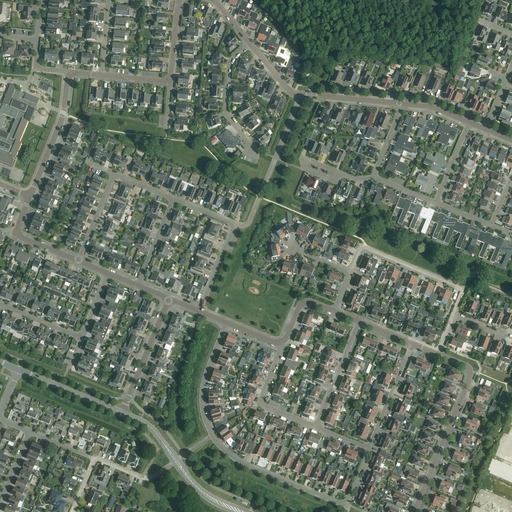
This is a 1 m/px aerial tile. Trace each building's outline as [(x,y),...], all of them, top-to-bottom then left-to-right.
[(48,8),(53,9),(54,9),(58,9),(59,4),(64,4),(64,0),(50,0),(50,2),(49,2),(48,8)] [(229,0),(228,4),(232,6),(233,6),(233,7),(234,7),(234,8),(237,9),(240,0),(229,0)] [(241,7),(237,16),(241,18),(242,17),(243,18),(244,19),(247,21),(251,10),(246,8),(248,3),(243,1),(241,7)] [(492,12),(495,13),(498,5),(493,3),(492,6),(487,3),(483,13),(490,16),(492,12)] [(0,21),(6,17),(6,16),(9,17),(10,9),(7,9),(7,5),(0,4),(0,21)] [(32,17),(32,15),(33,10),(25,9),(26,6),(19,5),(18,11),(24,12),(23,20),(25,21),(26,22),(28,22),(28,21),(29,21),(31,21),(31,17),(32,17)] [(498,5),(495,13),(497,14),(496,18),(503,21),(507,12),(504,11),(505,8),(498,5)] [(89,15),(98,16),(98,12),(99,13),(100,10),(97,10),(97,9),(96,9),(96,7),(88,6),(82,6),(81,9),(90,10),(89,15)] [(130,16),(131,7),(118,6),(118,9),(116,9),(116,15),(130,16)] [(186,6),(185,18),(189,18),(188,23),(191,23),(195,23),(196,15),(192,15),(193,7),(186,6)] [(208,28),(213,15),(210,14),(212,10),(205,7),(201,17),(205,19),(203,23),(204,25),(205,25),(205,26),(208,28)] [(54,9),(53,9),(53,11),(51,11),(51,12),(48,12),(48,18),(57,19),(58,14),(63,14),(63,9),(58,9),(54,9)] [(251,19),(248,26),(247,28),(251,30),(252,29),(252,30),(253,31),(256,33),(261,22),(256,20),(258,15),(253,13),(250,18),(251,19)] [(166,23),(167,16),(157,15),(156,22),(166,23)] [(57,19),(48,18),(47,24),(50,25),(50,26),(52,26),(52,29),(56,29),(60,30),(61,30),(62,25),(57,25),(57,19)] [(117,22),(115,21),(115,28),(125,29),(126,23),(129,23),(129,20),(117,18),(117,22)] [(216,27),(213,25),(209,35),(215,37),(216,34),(221,36),(225,26),(218,23),(216,27)] [(257,38),(257,40),(261,41),(262,41),(262,42),(263,42),(263,43),(266,44),(268,41),(270,35),(270,34),(265,32),(268,27),(262,25),(260,30),(261,30),(257,38)] [(165,39),(166,31),(160,31),(160,27),(154,27),(153,30),(156,30),(155,38),(165,39)] [(480,27),(476,36),(480,38),(479,41),(485,44),(487,38),(484,36),(487,30),(480,27)] [(52,29),(47,28),(46,34),(49,35),(49,36),(51,36),(51,39),(60,40),(61,35),(59,35),(60,30),(56,29),(52,29)] [(199,29),(189,29),(187,28),(186,35),(183,35),(182,41),(193,42),(194,37),(198,37),(199,29)] [(114,34),(113,40),(124,41),(125,35),(128,36),(128,32),(116,31),(115,34),(114,34)] [(500,37),(493,34),(489,44),(493,45),(492,49),(498,51),(500,45),(497,44),(500,37)] [(267,50),(266,51),(271,53),(272,54),(273,54),(273,55),(276,56),(280,47),(280,46),(275,44),(277,39),(272,36),(270,35),(268,41),(270,42),(268,47),(267,50)] [(230,52),(236,47),(235,45),(238,42),(233,36),(225,42),(229,46),(226,48),(230,52)] [(154,55),(154,52),(163,53),(164,46),(158,46),(158,43),(152,42),(151,48),(149,47),(148,54),(154,55)] [(509,44),(503,42),(501,48),(504,49),(501,56),(508,59),(511,49),(507,48),(509,44)] [(113,46),(112,53),(123,54),(123,48),(127,48),(127,45),(114,43),(114,47),(113,46)] [(16,58),(17,51),(14,51),(14,46),(4,45),(3,55),(11,55),(10,58),(16,59),(16,58)] [(188,45),(187,48),(183,48),(182,55),(192,56),(193,52),(194,52),(195,46),(188,45)] [(19,52),(17,51),(16,58),(19,58),(19,56),(29,57),(30,47),(20,46),(19,52)] [(50,62),(51,51),(45,51),(46,47),(43,47),(42,53),(45,54),(44,61),(47,61),(47,62),(50,62)] [(280,47),(276,56),(279,57),(278,59),(277,62),(276,63),(280,65),(281,65),(281,66),(282,66),(282,67),(285,68),(286,67),(288,61),(290,58),(289,57),(291,54),(286,52),(287,50),(282,48),(280,47)] [(60,55),(61,48),(56,48),(55,49),(54,51),(51,51),(50,62),(53,62),(54,61),(57,62),(57,55),(60,55)] [(69,64),(70,53),(67,53),(67,49),(61,48),(60,55),(63,55),(63,62),(66,63),(65,64),(69,64)] [(79,57),(79,50),(76,50),(76,54),(70,53),(69,64),(72,64),(72,63),(75,64),(75,57),(79,57)] [(79,50),(79,57),(82,57),(81,64),(84,65),(87,66),(88,55),(82,54),(82,51),(79,50)] [(88,55),(87,66),(90,66),(90,65),(93,65),(94,59),(97,59),(97,52),(94,52),(94,55),(88,55)] [(223,64),(223,58),(223,55),(213,54),(213,57),(212,57),(211,66),(219,67),(219,64),(223,64)] [(486,59),(479,56),(476,63),(486,67),(487,62),(491,64),(493,58),(487,55),(486,59)] [(111,59),(111,65),(122,66),(122,60),(125,61),(126,57),(113,56),(113,59),(111,59)] [(149,58),(148,70),(152,70),(152,68),(162,69),(162,62),(158,62),(158,58),(149,58)] [(190,62),(182,62),(181,69),(193,70),(194,63),(196,63),(196,60),(190,59),(190,62)] [(241,59),(238,68),(239,69),(238,72),(248,76),(251,69),(249,68),(250,64),(251,63),(241,59)] [(286,73),(286,75),(290,77),(291,76),(291,78),(292,78),(295,80),(299,69),(298,69),(300,65),(296,64),(297,62),(291,60),(291,62),(288,61),(286,67),(289,68),(286,73)] [(478,70),(479,67),(471,64),(470,67),(472,68),(470,73),(469,74),(470,76),(472,77),(474,76),(474,75),(478,76),(481,71),(478,70)] [(222,74),(220,74),(220,71),(208,69),(207,76),(212,76),(211,83),(217,83),(218,80),(221,80),(222,74)] [(261,78),(263,73),(254,69),(250,78),(257,81),(256,85),(261,87),(264,79),(261,78)] [(355,85),(359,76),(355,74),(356,71),(350,69),(347,78),(349,79),(348,82),(355,85)] [(344,79),(346,73),(344,72),(343,74),(335,71),(331,81),(339,84),(341,78),(344,79)] [(365,78),(362,85),(369,88),(373,79),(368,77),(370,74),(364,71),(361,77),(365,78)] [(426,74),(425,78),(418,75),(413,86),(420,89),(424,80),(427,82),(430,75),(426,74)] [(178,84),(183,85),(182,88),(188,88),(188,80),(191,81),(192,76),(184,75),(184,78),(179,77),(178,84)] [(400,81),(398,87),(405,90),(408,83),(410,84),(413,78),(408,76),(407,79),(401,76),(399,80),(400,81)] [(385,77),(380,87),(387,90),(391,80),(385,77)] [(441,77),(440,81),(433,79),(428,90),(435,93),(439,84),(442,85),(445,79),(441,77)] [(487,79),(482,80),(481,81),(487,84),(485,89),(494,92),(496,87),(493,85),(494,83),(487,80),(487,79)] [(261,89),(258,95),(269,99),(274,86),(267,83),(264,90),(261,89)] [(211,97),(219,98),(220,88),(214,87),(215,84),(211,84),(211,87),(212,87),(211,97)] [(0,113),(3,115),(15,119),(13,123),(25,128),(28,122),(30,123),(35,109),(37,105),(39,99),(26,94),(25,95),(23,95),(23,94),(17,91),(16,92),(14,91),(16,87),(10,85),(2,104),(1,104),(0,105),(0,110),(0,111),(0,113)] [(454,92),(451,91),(452,87),(446,85),(443,93),(446,95),(445,99),(450,101),(454,92)] [(234,87),(233,97),(234,97),(233,103),(239,103),(240,97),(243,98),(243,94),(246,95),(246,94),(246,89),(240,88),(234,87)] [(101,100),(102,90),(97,90),(97,88),(93,88),(92,102),(97,102),(97,99),(101,100)] [(121,89),(117,88),(116,102),(121,103),(121,100),(126,100),(127,91),(121,90),(121,89)] [(113,101),(114,91),(109,91),(109,89),(105,89),(104,103),(109,103),(109,100),(113,101)] [(129,89),(128,103),(133,104),(133,101),(138,101),(138,92),(133,91),(133,90),(129,89)] [(177,99),(187,100),(187,96),(188,94),(189,94),(190,91),(184,90),(183,93),(178,92),(177,99)] [(454,92),(450,101),(458,105),(460,101),(462,102),(463,99),(465,100),(467,93),(459,90),(458,94),(454,92)] [(141,93),(140,107),(144,107),(145,104),(149,104),(150,95),(145,94),(145,93),(141,93)] [(153,94),(152,108),(156,108),(157,105),(161,106),(162,96),(157,96),(157,94),(153,94)] [(479,103),(476,101),(477,98),(472,95),(468,104),(471,105),(469,109),(475,112),(479,103)] [(286,101),(276,97),(271,109),(281,113),(286,101)] [(479,103),(475,112),(481,114),(482,110),(485,111),(490,99),(487,98),(486,102),(485,101),(483,102),(482,104),(479,103)] [(216,104),(216,100),(205,99),(204,106),(208,106),(208,110),(218,111),(219,104),(216,104)] [(247,103),(239,108),(241,110),(237,112),(240,118),(249,113),(247,109),(250,108),(247,103)] [(189,105),(177,104),(176,114),(185,115),(186,108),(189,109),(189,105)] [(326,114),(327,111),(320,108),(316,118),(320,119),(320,120),(319,123),(325,126),(329,116),(326,114)] [(503,108),(500,114),(509,118),(511,114),(511,108),(509,108),(508,111),(503,108)] [(346,117),(343,116),(344,112),(339,110),(337,114),(334,112),(331,120),(339,123),(340,122),(343,123),(345,118),(346,117)] [(345,118),(349,120),(348,123),(356,127),(362,113),(357,111),(356,113),(352,112),(352,113),(348,111),(346,117),(345,118)] [(374,116),(367,112),(361,125),(362,126),(363,127),(363,126),(369,128),(365,137),(369,139),(370,137),(374,128),(370,127),(374,116)] [(390,117),(382,114),(377,127),(378,127),(378,128),(379,128),(385,130),(390,117)] [(509,118),(500,114),(498,120),(503,122),(502,125),(509,128),(511,123),(509,122),(511,119),(509,118)] [(216,115),(207,118),(208,124),(210,123),(212,128),(220,125),(219,121),(220,121),(219,118),(217,119),(216,115)] [(249,127),(252,130),(259,125),(256,121),(257,119),(254,115),(246,121),(248,124),(247,126),(248,128),(249,127)] [(407,115),(403,126),(403,125),(407,126),(404,134),(409,136),(416,118),(415,120),(412,119),(412,118),(407,115)] [(429,119),(427,122),(424,121),(425,120),(419,118),(415,128),(416,127),(420,129),(416,136),(421,138),(422,137),(421,137),(429,119)] [(187,130),(187,126),(188,120),(177,119),(177,124),(175,123),(174,129),(187,130)] [(421,137),(422,137),(426,139),(429,131),(433,133),(433,134),(437,124),(432,122),(431,123),(428,121),(429,119),(421,137)] [(0,161),(12,166),(14,160),(16,156),(22,142),(19,141),(25,128),(13,123),(9,134),(0,130),(0,161)] [(449,126),(448,128),(445,127),(446,126),(440,123),(436,134),(437,133),(441,134),(437,142),(442,144),(449,126)] [(73,125),(69,134),(78,138),(80,132),(83,133),(84,130),(73,125)] [(259,135),(256,137),(259,141),(258,141),(259,142),(260,142),(261,144),(270,137),(266,132),(269,130),(266,125),(256,133),(259,135)] [(449,126),(442,144),(445,145),(447,146),(450,138),(454,140),(453,141),(454,141),(458,131),(452,128),(452,130),(449,128),(450,126),(449,126)] [(225,132),(218,137),(227,148),(228,148),(232,148),(233,149),(239,143),(234,137),(233,137),(227,130),(225,132)] [(75,143),(78,138),(69,134),(65,143),(77,147),(78,144),(75,143)] [(395,142),(413,150),(415,145),(407,142),(409,138),(410,138),(400,134),(398,139),(399,140),(397,143),(395,142)] [(479,145),(480,144),(479,144),(480,140),(475,138),(473,142),(470,141),(467,148),(472,150),(471,152),(476,154),(476,152),(479,145)] [(314,154),(318,145),(314,143),(315,142),(307,139),(304,145),(308,147),(309,145),(311,146),(308,152),(314,154)] [(360,147),(361,147),(359,153),(372,158),(376,150),(367,146),(369,142),(363,140),(360,147)] [(411,154),(413,150),(395,142),(397,143),(396,146),(395,146),(393,151),(403,156),(403,155),(402,155),(404,151),(411,154)] [(476,152),(481,154),(480,156),(485,157),(485,155),(488,148),(487,147),(489,144),(484,142),(482,146),(479,145),(476,152)] [(318,145),(314,154),(320,157),(322,150),(324,151),(324,153),(327,155),(331,145),(328,143),(326,147),(322,145),(321,146),(318,145)] [(485,155),(490,157),(489,159),(493,161),(494,159),(497,152),(497,151),(496,151),(498,147),(493,145),(491,149),(488,148),(485,155)] [(99,161),(103,153),(104,149),(96,146),(93,152),(96,153),(94,159),(99,161)] [(64,147),(61,152),(61,153),(69,156),(70,156),(72,152),(75,154),(77,149),(71,147),(70,149),(64,147)] [(506,156),(506,155),(505,154),(506,151),(501,149),(500,153),(497,152),(494,159),(499,161),(498,163),(502,165),(503,163),(506,156)] [(340,160),(342,161),(342,162),(346,153),(341,151),(340,154),(334,152),(330,161),(338,164),(340,160)] [(61,153),(61,152),(58,158),(65,161),(63,163),(69,166),(71,161),(68,160),(69,156),(61,153)] [(103,153),(99,161),(105,163),(106,162),(108,163),(113,153),(110,152),(108,155),(103,153)] [(119,167),(122,159),(117,156),(118,153),(115,152),(113,158),(115,159),(113,164),(119,167)] [(503,163),(507,165),(507,166),(511,168),(511,165),(511,153),(510,152),(508,157),(506,156),(503,163)] [(425,159),(443,166),(442,166),(446,157),(435,153),(436,153),(435,157),(427,154),(425,159)] [(387,162),(405,170),(407,165),(399,162),(401,158),(402,158),(392,154),(389,160),(390,160),(389,163),(387,162)] [(356,162),(353,169),(363,173),(366,166),(363,165),(366,159),(358,156),(356,162)] [(122,159),(119,167),(125,169),(127,163),(130,164),(132,159),(128,157),(127,157),(125,160),(122,159)] [(464,165),(462,168),(470,171),(471,166),(473,167),(475,163),(465,159),(465,160),(461,158),(459,163),(464,165)] [(137,175),(141,166),(143,162),(137,160),(137,161),(134,159),(131,165),(134,166),(132,172),(137,175)] [(443,166),(425,159),(423,163),(431,167),(429,170),(428,170),(438,175),(441,169),(439,169),(441,165),(443,166)] [(403,174),(405,170),(387,162),(387,163),(389,163),(388,166),(387,166),(384,172),(394,176),(395,175),(394,175),(395,171),(403,174)] [(69,166),(63,163),(62,166),(56,163),(53,169),(54,170),(62,173),(64,169),(67,171),(69,166)] [(141,166),(137,175),(143,177),(146,171),(148,172),(151,166),(148,165),(147,169),(141,166)] [(462,168),(461,169),(458,167),(456,172),(460,174),(459,177),(466,180),(468,175),(470,176),(471,172),(470,171),(462,168)] [(155,184),(159,176),(153,173),(154,170),(152,169),(149,175),(152,176),(149,182),(155,184)] [(54,170),(52,175),(58,178),(57,181),(63,183),(65,179),(61,177),(63,173),(62,173),(54,170)] [(160,173),(159,176),(155,184),(161,187),(164,181),(166,182),(169,176),(164,174),(163,175),(160,173)] [(417,179),(435,186),(432,185),(434,182),(435,183),(437,177),(427,173),(428,174),(426,177),(419,174),(417,179)] [(497,186),(497,185),(498,183),(503,184),(505,179),(501,178),(502,177),(492,173),(490,177),(492,178),(490,182),(490,183),(497,186)] [(97,187),(100,188),(99,188),(100,188),(102,182),(99,181),(101,178),(94,175),(92,178),(89,177),(87,183),(90,184),(97,187)] [(174,192),(178,183),(175,181),(176,179),(175,178),(170,176),(167,183),(170,184),(168,189),(174,192)] [(459,177),(458,176),(458,177),(454,176),(452,181),(456,183),(455,185),(455,186),(462,189),(462,188),(464,184),(466,185),(468,180),(466,180),(459,177)] [(317,195),(320,189),(317,188),(319,181),(312,178),(312,179),(309,178),(306,185),(309,187),(309,188),(315,190),(314,193),(317,195)] [(434,186),(435,186),(417,179),(415,183),(422,187),(421,191),(420,190),(430,195),(432,189),(431,189),(432,186),(434,186)] [(63,183),(57,181),(56,184),(50,181),(47,187),(55,190),(56,191),(58,187),(61,188),(63,183)] [(185,191),(188,184),(182,181),(181,184),(178,183),(174,192),(180,194),(182,189),(185,191)] [(119,191),(128,195),(130,190),(133,191),(134,188),(121,182),(120,186),(121,186),(119,191)] [(338,192),(337,194),(343,196),(343,197),(347,198),(352,186),(351,186),(351,187),(348,186),(348,185),(342,182),(338,192)] [(493,194),(495,191),(499,193),(501,188),(498,187),(498,186),(497,185),(497,186),(490,183),(490,182),(488,182),(486,186),(488,187),(486,191),(493,194)] [(370,192),(371,190),(377,193),(373,203),(378,205),(383,193),(380,192),(382,187),(373,183),(369,192),(370,192)] [(90,184),(89,187),(90,188),(88,193),(93,195),(96,196),(96,197),(99,191),(98,191),(96,190),(97,187),(90,184)] [(193,200),(196,190),(193,189),(194,187),(194,186),(188,184),(185,191),(189,192),(186,197),(193,200)] [(317,195),(320,196),(321,196),(322,193),(329,196),(332,187),(325,184),(323,190),(320,189),(317,195)] [(455,186),(455,185),(454,185),(454,186),(450,185),(448,190),(453,192),(452,194),(451,194),(459,197),(461,193),(462,193),(464,189),(462,188),(462,189),(455,186)] [(47,187),(46,186),(44,192),(50,195),(49,198),(55,200),(56,201),(57,198),(53,196),(55,190),(47,187)] [(348,201),(352,203),(354,199),(359,201),(359,199),(360,200),(361,199),(362,197),(362,196),(361,195),(363,191),(365,192),(354,187),(348,201)] [(207,192),(201,189),(200,190),(200,192),(196,190),(193,200),(199,202),(200,198),(204,199),(205,197),(207,192)] [(205,197),(208,198),(206,203),(212,205),(216,196),(212,194),(212,193),(211,191),(208,190),(207,192),(205,197)] [(490,203),(491,200),(495,202),(497,197),(494,196),(494,195),(493,194),(486,191),(485,190),(483,195),(485,195),(483,200),(490,203)] [(126,200),(128,195),(119,191),(117,196),(116,196),(114,199),(127,204),(129,201),(126,200)] [(395,205),(399,197),(398,197),(398,198),(395,196),(395,195),(387,191),(384,199),(389,201),(388,202),(395,205)] [(93,195),(88,193),(87,192),(85,196),(86,196),(84,201),(90,204),(92,205),(93,205),(95,199),(92,198),(93,195)] [(300,198),(310,202),(312,197),(309,196),(306,194),(302,193),(300,198)] [(451,194),(452,194),(451,194),(450,195),(447,194),(445,199),(449,200),(448,203),(455,206),(457,201),(459,202),(460,198),(459,197),(451,194)] [(216,196),(212,205),(218,208),(220,203),(223,204),(226,197),(221,195),(220,198),(216,196)] [(14,200),(8,198),(7,197),(6,200),(2,198),(0,203),(0,204),(8,207),(9,204),(12,205),(14,200)] [(231,213),(235,204),(228,201),(230,199),(226,197),(223,204),(227,206),(224,211),(231,213)] [(235,204),(231,213),(237,216),(239,211),(242,212),(247,200),(242,197),(239,206),(235,204)] [(55,200),(49,198),(48,200),(42,198),(39,204),(40,204),(48,207),(50,203),(53,205),(55,200)] [(402,225),(407,212),(411,203),(412,202),(405,199),(404,200),(399,198),(396,207),(403,210),(397,223),(402,225)] [(483,200),(481,199),(479,203),(481,204),(479,209),(486,212),(487,209),(492,211),(494,206),(490,204),(491,203),(490,203),(483,200)] [(83,205),(81,210),(86,212),(89,213),(89,214),(92,208),(91,208),(89,207),(90,204),(84,201),(81,200),(79,203),(83,205)] [(112,209),(121,213),(123,208),(126,209),(127,206),(114,200),(112,203),(114,204),(112,209)] [(151,207),(160,211),(162,206),(154,202),(151,207)] [(413,230),(419,217),(423,207),(423,206),(416,203),(416,205),(411,203),(407,212),(414,215),(409,228),(413,230)] [(0,214),(7,217),(9,212),(6,211),(8,207),(0,204),(0,210),(1,211),(0,214)] [(40,204),(38,210),(44,212),(43,215),(49,217),(50,214),(47,213),(49,207),(48,207),(40,204)] [(145,213),(148,214),(147,215),(149,216),(150,213),(158,216),(160,211),(151,207),(148,206),(145,213)] [(425,235),(430,221),(434,212),(435,211),(428,208),(427,209),(423,207),(419,217),(426,220),(420,233),(421,233),(425,235)] [(83,221),(85,222),(86,222),(88,216),(85,215),(86,212),(81,210),(80,209),(78,212),(77,212),(76,213),(75,215),(75,217),(83,221)] [(121,213),(112,209),(110,214),(108,213),(107,217),(120,222),(121,219),(118,218),(121,213)] [(174,217),(182,220),(184,215),(176,211),(174,217)] [(446,217),(446,216),(439,213),(439,214),(434,212),(430,221),(437,224),(432,238),(436,240),(437,238),(442,226),(446,217)] [(36,214),(32,222),(41,226),(43,220),(46,222),(47,219),(36,214)] [(149,216),(147,215),(146,218),(147,218),(145,223),(154,227),(156,222),(148,218),(149,216)] [(76,222),(74,227),(79,229),(82,230),(82,231),(85,225),(84,225),(82,224),(83,221),(75,217),(73,217),(72,220),(76,222)] [(180,225),(182,220),(174,217),(172,222),(174,223),(173,225),(177,227),(180,228),(181,226),(180,225)] [(442,226),(449,229),(444,241),(443,242),(448,244),(454,231),(453,231),(457,222),(458,221),(451,218),(451,219),(446,217),(442,226)] [(511,219),(508,218),(507,217),(507,218),(503,217),(501,222),(506,224),(504,227),(511,230),(511,228),(511,219)] [(105,227),(113,230),(115,225),(118,226),(120,223),(106,218),(105,221),(107,222),(105,227)] [(210,229),(218,233),(220,227),(222,228),(224,225),(211,220),(209,223),(212,224),(210,229)] [(39,231),(41,226),(32,222),(29,231),(40,236),(42,233),(39,231)] [(154,227),(145,223),(141,222),(139,227),(142,228),(141,231),(150,234),(151,232),(152,232),(154,227)] [(469,227),(469,225),(463,223),(462,224),(457,222),(453,231),(454,231),(460,234),(455,247),(460,249),(465,236),(469,227)] [(284,225),(279,228),(285,236),(290,233),(287,230),(290,228),(288,224),(285,226),(284,225)] [(301,236),(306,227),(301,224),(300,225),(297,224),(295,228),(298,229),(296,233),(301,236)] [(79,229),(74,227),(73,226),(71,230),(72,230),(70,235),(75,237),(78,239),(79,239),(81,233),(78,232),(79,229)] [(111,235),(113,230),(105,227),(103,232),(101,231),(100,234),(113,240),(114,236),(111,235)] [(180,228),(177,227),(176,230),(169,227),(167,232),(176,236),(178,231),(179,231),(180,228)] [(312,235),(312,234),(313,233),(310,231),(311,230),(306,227),(301,236),(306,239),(309,240),(309,239),(312,235)] [(480,231),(481,230),(474,227),(474,229),(469,227),(465,236),(472,239),(467,252),(471,254),(477,241),(476,241),(480,231)] [(285,236),(279,228),(275,231),(275,233),(273,234),(274,236),(271,239),(274,240),(275,238),(275,239),(276,238),(275,238),(278,236),(280,240),(285,236)] [(204,237),(217,242),(219,237),(217,236),(218,233),(210,229),(207,234),(205,233),(204,237)] [(150,234),(141,231),(140,233),(140,234),(138,239),(147,242),(150,235),(150,234)] [(476,241),(477,241),(484,244),(478,257),(483,259),(488,245),(492,236),(492,235),(486,232),(485,233),(480,231),(476,241)] [(171,243),(174,244),(175,241),(174,241),(176,236),(167,232),(165,237),(172,240),(171,243)] [(74,240),(75,237),(70,235),(68,234),(67,238),(68,238),(65,244),(66,244),(65,245),(71,247),(71,246),(74,247),(76,241),(74,240)] [(317,247),(321,238),(312,234),(312,235),(309,239),(309,240),(308,242),(312,243),(312,245),(317,247)] [(503,241),(504,241),(504,240),(497,237),(497,238),(492,236),(488,245),(495,248),(490,262),(494,263),(500,250),(503,241)] [(217,242),(204,237),(202,240),(205,241),(203,246),(211,249),(213,246),(215,247),(217,242)] [(321,238),(317,247),(325,250),(330,240),(327,238),(326,240),(321,238)] [(437,238),(436,240),(436,242),(447,247),(448,244),(443,242),(444,241),(437,238)] [(147,242),(138,239),(136,244),(135,243),(134,246),(140,249),(141,246),(145,248),(147,242)] [(274,240),(271,239),(271,243),(269,243),(269,247),(268,247),(269,253),(279,251),(278,245),(274,246),(273,243),(274,242),(274,240)] [(347,250),(348,247),(352,249),(355,242),(346,239),(343,245),(341,244),(340,247),(347,250)] [(95,257),(100,246),(95,244),(96,242),(93,241),(90,248),(92,249),(90,255),(95,257)] [(500,250),(507,253),(501,266),(502,267),(506,268),(511,253),(511,243),(509,242),(508,243),(504,241),(503,241),(500,250)] [(174,244),(171,243),(169,246),(163,243),(161,248),(169,252),(171,247),(172,247),(174,244)] [(14,254),(17,247),(12,245),(11,248),(8,246),(4,255),(10,257),(12,253),(14,254)] [(100,246),(95,257),(100,259),(103,253),(106,254),(109,248),(105,246),(105,248),(100,246)] [(109,246),(109,248),(106,254),(104,258),(108,260),(107,262),(112,264),(116,254),(112,252),(113,248),(109,246)] [(197,253),(210,259),(212,253),(210,252),(211,249),(203,246),(200,251),(198,250),(197,253)] [(17,247),(14,254),(17,255),(15,259),(21,262),(25,253),(21,252),(22,250),(17,247)] [(167,257),(169,252),(161,248),(158,253),(162,255),(160,257),(167,260),(168,257),(167,257)] [(347,261),(350,255),(345,253),(347,251),(339,248),(337,253),(339,254),(338,258),(347,261)] [(279,251),(269,253),(270,255),(268,256),(267,257),(267,261),(269,262),(277,261),(279,259),(279,257),(280,256),(279,251)] [(25,253),(21,262),(27,264),(28,260),(31,261),(34,254),(29,252),(28,255),(25,253)] [(198,258),(196,263),(204,266),(206,262),(208,263),(210,259),(197,253),(195,257),(198,258)] [(34,254),(31,261),(34,262),(32,266),(38,269),(41,260),(38,259),(39,256),(34,254)] [(116,254),(112,264),(117,266),(118,264),(121,265),(124,256),(122,255),(121,256),(116,254)] [(129,271),(133,263),(128,261),(129,258),(125,256),(122,265),(125,267),(124,269),(129,271)] [(363,264),(371,267),(374,269),(378,261),(375,259),(372,258),(371,261),(365,259),(363,264)] [(287,272),(290,262),(284,261),(284,262),(282,261),(280,263),(279,268),(282,269),(282,271),(283,273),(287,274),(287,272)] [(49,272),(53,263),(51,262),(50,264),(47,262),(45,266),(42,265),(40,271),(43,272),(44,270),(49,272)] [(287,272),(296,274),(297,270),(298,266),(299,265),(298,265),(298,266),(295,265),(295,264),(290,262),(287,272)] [(49,272),(48,275),(50,276),(51,273),(55,274),(58,267),(55,266),(55,264),(53,263),(49,272)] [(133,263),(129,271),(134,273),(135,271),(138,272),(140,266),(133,263)] [(204,266),(196,263),(193,268),(191,267),(190,270),(203,276),(205,270),(203,269),(204,266)] [(297,270),(300,271),(299,275),(304,277),(305,275),(309,266),(304,264),(303,265),(299,263),(299,265),(298,266),(297,270)] [(371,267),(363,264),(361,269),(367,271),(366,274),(371,276),(372,274),(369,272),(371,267)] [(155,282),(156,283),(160,272),(157,270),(157,268),(153,266),(150,272),(153,273),(150,280),(155,282)] [(305,275),(304,277),(314,279),(318,270),(314,268),(315,268),(309,266),(305,275)] [(63,269),(64,269),(64,268),(62,267),(61,268),(58,267),(55,274),(60,277),(63,269)] [(384,279),(389,281),(394,270),(388,267),(385,273),(382,272),(378,282),(382,283),(384,279)] [(67,271),(64,269),(63,269),(60,277),(66,279),(69,270),(67,269),(67,271)] [(71,281),(74,274),(71,272),(72,271),(69,270),(66,279),(65,282),(70,284),(71,281)] [(160,272),(156,283),(161,285),(164,278),(167,279),(170,272),(165,270),(164,273),(160,272)] [(394,270),(389,281),(395,284),(394,288),(396,289),(400,280),(398,279),(401,272),(394,270)] [(172,289),(177,278),(173,277),(174,274),(170,272),(167,279),(170,280),(167,287),(167,289),(171,290),(171,289),(172,289)] [(338,282),(341,276),(332,272),(329,278),(326,277),(325,280),(333,283),(334,280),(338,282)] [(80,276),(81,275),(78,274),(78,275),(74,274),(71,281),(77,283),(80,276)] [(407,289),(412,277),(405,274),(402,281),(400,280),(396,289),(399,290),(401,286),(407,289)] [(83,277),(80,276),(77,283),(82,286),(86,277),(84,276),(83,277)] [(356,281),(364,285),(366,280),(369,281),(370,278),(365,276),(364,279),(358,276),(356,281)] [(86,277),(82,286),(81,289),(83,290),(84,289),(85,287),(88,288),(91,281),(88,279),(88,278),(86,277)] [(177,278),(172,289),(173,290),(173,289),(178,292),(180,285),(183,286),(186,279),(181,277),(180,280),(177,278)] [(418,280),(412,277),(407,289),(412,291),(411,296),(413,297),(417,287),(415,286),(418,280)] [(186,287),(183,294),(188,296),(189,296),(193,285),(190,284),(191,281),(186,279),(183,286),(186,287)] [(367,286),(364,285),(356,281),(353,286),(359,289),(358,292),(364,294),(367,286)] [(424,296),(429,284),(422,281),(420,288),(417,287),(413,297),(416,298),(419,294),(424,296)] [(193,285),(189,296),(189,297),(189,296),(194,298),(197,292),(200,293),(203,286),(198,284),(197,287),(193,285)] [(323,293),(332,297),(335,291),(331,289),(332,286),(325,284),(323,289),(325,289),(323,293)] [(435,287),(429,284),(424,296),(429,298),(428,303),(431,304),(435,294),(433,293),(435,287)] [(0,296),(5,299),(8,291),(6,289),(6,288),(4,287),(0,296)] [(13,294),(16,295),(19,289),(16,287),(14,291),(12,290),(13,290),(9,288),(9,291),(8,291),(5,299),(10,301),(13,294)] [(19,287),(19,289),(16,295),(18,296),(16,303),(21,305),(25,294),(20,292),(22,288),(19,287)] [(435,294),(431,304),(433,305),(436,301),(441,303),(446,291),(439,288),(437,295),(435,294)] [(110,289),(107,295),(116,298),(120,300),(124,291),(117,289),(116,291),(110,289)] [(363,296),(360,295),(361,294),(355,291),(353,295),(350,294),(348,299),(356,302),(359,304),(362,299),(363,296)] [(452,294),(446,291),(441,303),(446,305),(445,310),(449,311),(453,301),(450,300),(452,294)] [(32,302),(34,296),(31,295),(30,296),(25,294),(21,305),(26,307),(29,301),(32,302)] [(110,306),(117,308),(118,305),(114,304),(116,298),(107,295),(105,300),(111,303),(110,306)] [(36,312),(40,304),(35,302),(37,297),(34,296),(32,302),(34,303),(31,310),(36,312)] [(356,302),(348,299),(346,304),(349,305),(347,309),(348,309),(351,310),(353,311),(356,312),(358,309),(354,307),(356,302)] [(47,308),(50,301),(47,300),(46,304),(43,303),(43,305),(40,304),(36,312),(42,314),(45,307),(47,308)] [(144,300),(141,306),(153,311),(155,305),(144,300)] [(56,310),(56,308),(57,305),(56,304),(50,301),(47,308),(50,309),(47,316),(52,318),(56,310)] [(470,301),(465,313),(472,315),(474,310),(477,312),(480,305),(470,301)] [(371,315),(376,317),(380,307),(378,306),(378,304),(373,302),(370,308),(373,309),(371,315)] [(100,311),(109,315),(111,312),(115,314),(117,308),(110,306),(109,308),(103,306),(100,311)] [(138,315),(149,319),(153,311),(141,306),(138,315)] [(380,306),(380,307),(376,317),(381,319),(383,313),(386,314),(388,309),(386,308),(385,308),(380,306)] [(482,314),(480,319),(487,321),(492,310),(482,306),(479,313),(482,314)] [(60,314),(63,315),(66,308),(63,307),(61,310),(59,310),(58,311),(56,310),(52,318),(57,320),(60,314)] [(68,325),(71,317),(68,316),(69,314),(67,313),(69,309),(66,308),(63,315),(66,316),(63,323),(68,325)] [(393,324),(396,316),(391,314),(393,311),(390,310),(388,315),(390,316),(388,322),(393,324)] [(104,320),(103,323),(110,325),(112,320),(108,318),(109,315),(100,311),(98,317),(104,320)] [(494,319),(492,324),(499,326),(503,315),(494,311),(491,318),(494,319)] [(303,319),(311,322),(312,319),(317,321),(319,316),(309,312),(308,316),(305,314),(303,319)] [(398,313),(396,316),(393,324),(398,327),(401,321),(403,322),(406,316),(398,313)] [(511,323),(511,315),(507,313),(502,325),(509,328),(511,323)] [(6,326),(10,317),(4,314),(3,318),(0,317),(0,325),(1,324),(6,326)] [(137,325),(146,328),(149,319),(138,315),(137,314),(136,317),(138,318),(137,320),(139,321),(137,325)] [(171,320),(180,324),(182,318),(183,319),(184,316),(179,314),(178,316),(174,315),(171,320)] [(71,317),(68,325),(74,327),(76,320),(79,322),(81,316),(79,315),(77,319),(71,317)] [(10,317),(6,326),(12,329),(11,330),(14,331),(17,324),(14,323),(16,319),(10,317)] [(410,332),(414,323),(411,322),(412,321),(411,319),(410,319),(410,318),(407,317),(405,322),(408,324),(405,330),(410,332)] [(303,330),(311,333),(313,329),(309,327),(311,322),(303,319),(301,324),(305,326),(303,330)] [(180,324),(171,320),(168,329),(174,331),(178,333),(179,330),(177,330),(180,324)] [(17,324),(14,331),(17,332),(17,334),(22,336),(23,334),(27,324),(22,321),(20,325),(17,324)] [(414,323),(410,332),(416,334),(418,328),(421,329),(423,323),(420,322),(416,324),(414,323)] [(96,323),(93,328),(106,334),(110,325),(103,323),(102,325),(96,323)] [(348,331),(338,327),(329,323),(326,329),(346,337),(348,331)] [(27,324),(23,334),(29,336),(28,337),(32,338),(34,331),(31,330),(33,326),(27,324)] [(428,339),(431,331),(432,328),(427,326),(428,325),(425,324),(422,330),(425,331),(423,337),(428,339)] [(143,334),(146,328),(137,325),(136,328),(132,326),(129,332),(136,334),(137,332),(143,334)] [(457,336),(466,340),(467,336),(466,336),(468,330),(459,326),(456,332),(458,333),(457,336)] [(106,334),(93,328),(91,334),(97,337),(96,339),(103,342),(106,334)] [(41,341),(45,331),(39,329),(37,332),(34,331),(32,338),(35,339),(35,338),(41,341)] [(179,333),(178,333),(174,331),(168,329),(164,337),(173,341),(174,337),(177,338),(179,333)] [(436,333),(431,331),(428,339),(433,341),(435,335),(438,336),(441,331),(438,329),(436,333)] [(296,337),(304,340),(305,336),(309,337),(311,333),(303,330),(302,333),(298,332),(296,337)] [(49,345),(52,338),(49,337),(50,333),(45,331),(41,341),(46,343),(46,344),(49,345)] [(135,337),(136,334),(129,332),(128,335),(129,335),(128,337),(132,339),(130,342),(138,346),(141,340),(135,337)] [(226,341),(234,344),(236,341),(239,342),(240,340),(229,335),(228,335),(227,337),(228,337),(226,341)] [(52,338),(49,345),(52,347),(52,345),(58,348),(62,338),(56,336),(54,340),(52,338)] [(464,343),(466,340),(457,336),(456,339),(454,338),(451,345),(461,348),(463,343),(464,343)] [(165,347),(171,349),(172,347),(170,346),(173,341),(164,337),(162,343),(166,345),(165,347)] [(304,340),(296,337),(294,342),(301,345),(304,340)] [(369,347),(371,341),(364,338),(361,337),(358,345),(365,348),(366,346),(369,347)] [(62,338),(58,348),(63,350),(63,351),(66,353),(69,346),(66,344),(67,340),(62,338)] [(475,347),(479,348),(479,349),(480,348),(485,350),(489,340),(483,338),(482,340),(478,338),(475,347)] [(103,342),(96,339),(95,342),(89,339),(86,345),(95,349),(98,343),(102,345),(103,342)] [(230,350),(229,352),(234,354),(236,349),(237,349),(239,346),(234,344),(226,341),(225,345),(224,344),(223,347),(224,347),(230,350)] [(378,343),(371,341),(369,347),(371,348),(370,350),(374,352),(376,349),(378,350),(381,345),(378,344),(378,343)] [(138,346),(130,342),(129,346),(124,344),(122,349),(129,352),(130,349),(136,352),(138,346)] [(488,352),(491,353),(491,354),(492,353),(497,355),(501,345),(495,343),(494,345),(491,344),(488,352)] [(89,356),(96,359),(99,351),(95,349),(86,345),(84,351),(90,354),(89,356)] [(378,350),(379,351),(381,352),(388,355),(391,349),(384,346),(381,345),(378,350)] [(169,352),(171,349),(165,347),(164,350),(160,348),(157,354),(166,357),(168,352),(169,352)] [(291,349),(289,354),(296,357),(298,352),(302,354),(303,350),(301,349),(297,347),(296,351),(291,349)] [(323,356),(326,357),(334,360),(336,355),(335,355),(337,352),(327,348),(325,353),(323,356)] [(500,357),(504,359),(505,358),(510,360),(511,355),(511,349),(508,348),(507,350),(504,349),(500,357)] [(129,352),(122,349),(121,352),(122,353),(121,355),(124,356),(123,360),(131,363),(133,357),(127,355),(129,352)] [(271,356),(272,353),(263,349),(262,352),(263,353),(262,358),(269,361),(271,356)] [(391,349),(388,355),(395,357),(398,359),(400,353),(397,352),(397,351),(391,349)] [(220,355),(219,358),(227,362),(229,358),(232,360),(233,357),(234,358),(234,357),(235,355),(234,354),(229,352),(228,355),(221,352),(221,353),(221,352),(220,354),(220,355)] [(164,366),(164,365),(166,364),(167,362),(166,360),(165,359),(166,357),(157,354),(155,360),(159,361),(158,364),(164,366)] [(296,357),(289,354),(287,359),(289,360),(288,364),(296,367),(298,363),(294,362),(296,357)] [(82,356),(79,362),(94,368),(94,364),(96,359),(89,356),(88,359),(82,356)] [(257,362),(259,363),(258,366),(264,368),(265,365),(266,366),(267,363),(269,363),(270,361),(269,361),(262,358),(259,357),(258,357),(257,360),(257,362)] [(323,361),(321,364),(330,368),(334,360),(326,357),(325,360),(323,359),(323,361)] [(227,362),(219,358),(217,362),(216,364),(223,367),(222,370),(227,372),(229,367),(226,365),(227,362)] [(420,371),(421,368),(423,362),(417,359),(416,360),(412,358),(408,368),(412,370),(413,368),(420,371)] [(348,366),(359,371),(360,368),(359,367),(361,362),(354,359),(352,362),(350,361),(348,366)] [(110,365),(115,367),(121,370),(122,367),(129,369),(131,363),(123,360),(122,363),(120,362),(117,362),(112,361),(110,365)] [(94,368),(79,362),(77,368),(79,369),(77,372),(89,376),(91,371),(94,368)] [(423,362),(421,368),(420,371),(425,373),(426,370),(428,371),(431,372),(433,366),(430,365),(423,362)] [(150,370),(159,374),(161,368),(163,369),(164,366),(158,364),(157,366),(153,365),(150,370)] [(281,371),(289,375),(291,371),(294,372),(296,367),(288,364),(286,368),(283,366),(281,371)] [(320,371),(319,374),(327,377),(329,372),(328,372),(329,369),(320,365),(318,370),(320,371)] [(262,379),(264,374),(261,373),(263,369),(256,366),(255,371),(256,371),(254,376),(262,379)] [(359,371),(348,366),(346,371),(348,372),(347,375),(354,378),(357,373),(358,374),(359,371)] [(117,374),(116,378),(124,381),(126,375),(122,373),(124,371),(121,370),(115,367),(114,370),(115,370),(114,373),(117,374)] [(380,379),(389,382),(391,377),(390,377),(392,372),(389,371),(389,372),(377,367),(375,370),(379,372),(378,375),(381,376),(380,379)] [(159,374),(150,370),(148,376),(152,378),(151,380),(157,383),(158,380),(160,379),(161,375),(159,374)] [(227,372),(222,370),(221,372),(214,370),(213,372),(214,372),(212,376),(221,379),(222,375),(225,377),(226,374),(227,374),(228,372),(227,372)] [(279,376),(281,377),(279,381),(290,385),(291,381),(287,379),(289,375),(281,371),(279,376)] [(444,379),(451,382),(452,379),(457,381),(460,375),(451,371),(449,374),(448,374),(446,375),(444,379)] [(324,382),(327,377),(319,374),(318,377),(316,376),(314,381),(321,384),(322,381),(324,382)] [(221,379),(212,376),(211,380),(210,380),(209,382),(210,382),(216,384),(215,388),(221,389),(223,384),(219,383),(221,379)] [(262,379),(254,376),(252,381),(250,380),(248,383),(257,387),(258,384),(260,381),(261,382),(262,379)] [(341,383),(349,386),(352,388),(354,383),(351,382),(351,381),(348,380),(349,377),(347,376),(345,379),(343,378),(341,383)] [(124,381),(116,378),(114,381),(112,380),(110,381),(108,385),(114,387),(115,384),(121,387),(124,381)] [(387,388),(389,382),(380,379),(378,381),(376,380),(374,386),(380,389),(381,386),(387,388)] [(157,383),(151,380),(150,383),(146,381),(144,387),(152,391),(154,385),(156,386),(157,383)] [(450,385),(451,382),(444,380),(442,385),(444,386),(443,390),(441,389),(440,392),(446,394),(447,392),(452,394),(455,387),(450,385)] [(276,384),(274,389),(282,392),(284,388),(288,390),(290,385),(279,381),(278,384),(276,384)] [(349,386),(341,383),(339,388),(341,389),(340,392),(348,395),(350,390),(348,389),(349,386)] [(412,393),(415,394),(418,388),(416,388),(417,385),(412,383),(411,385),(406,383),(403,389),(412,393)] [(248,390),(246,394),(254,398),(254,397),(256,393),(251,391),(253,387),(247,385),(246,388),(248,390)] [(312,391),(320,394),(322,389),(319,388),(321,386),(318,385),(317,387),(314,386),(312,391)] [(480,389),(476,397),(486,401),(488,395),(491,396),(494,389),(484,385),(482,391),(480,389)] [(379,392),(380,389),(374,386),(372,389),(375,390),(373,396),(382,400),(384,394),(379,392)] [(152,391),(144,387),(141,393),(145,395),(144,397),(150,400),(152,397),(153,395),(153,393),(151,393),(152,391)] [(221,389),(215,388),(215,391),(209,391),(209,392),(208,392),(208,394),(209,394),(209,398),(217,398),(217,394),(221,394),(221,389)] [(272,394),(276,395),(274,398),(279,400),(280,397),(281,397),(282,397),(283,397),(284,396),(284,395),(284,394),(283,394),(282,393),(282,392),(274,389),(272,394)] [(412,393),(403,389),(401,394),(406,397),(405,400),(410,402),(412,399),(410,398),(412,393)] [(317,400),(320,394),(312,391),(311,394),(309,393),(307,398),(314,401),(315,399),(317,400)] [(444,398),(445,395),(439,392),(436,397),(439,398),(438,402),(436,402),(435,405),(441,407),(442,405),(447,406),(449,400),(444,398)] [(254,398),(246,394),(243,393),(241,398),(244,399),(243,404),(249,406),(250,402),(251,402),(252,399),(254,400),(255,398),(254,397),(254,398)] [(334,400),(342,404),(343,401),(344,402),(346,401),(347,397),(339,393),(338,396),(336,395),(334,400)] [(366,403),(373,406),(374,403),(380,405),(382,400),(373,396),(371,399),(369,398),(366,403)] [(305,408),(312,411),(315,406),(312,405),(313,403),(305,399),(303,404),(306,405),(305,408)] [(342,404),(334,400),(332,405),(334,406),(333,409),(341,413),(343,407),(341,406),(342,404)] [(410,402),(405,400),(403,403),(398,401),(396,407),(405,410),(407,405),(409,406),(410,402)] [(473,405),(470,412),(480,416),(482,410),(484,411),(486,407),(476,402),(475,405),(473,405)] [(19,406),(15,404),(13,410),(21,413),(19,418),(23,419),(28,407),(20,403),(19,406)] [(377,411),(371,409),(372,406),(373,406),(366,403),(364,409),(367,410),(365,413),(375,417),(377,411)] [(444,413),(440,411),(439,411),(440,408),(433,405),(432,408),(428,417),(434,419),(435,416),(442,419),(444,413)] [(212,417),(220,414),(219,411),(222,410),(222,407),(218,408),(210,411),(209,411),(210,413),(212,417)] [(404,414),(405,410),(396,407),(393,412),(400,415),(399,418),(403,420),(405,414),(404,414)] [(310,417),(312,411),(305,408),(303,413),(301,412),(300,415),(307,418),(308,416),(310,417)] [(33,424),(37,425),(42,413),(33,409),(32,412),(29,410),(27,416),(35,419),(33,424)] [(329,412),(327,417),(335,421),(336,418),(338,419),(340,414),(332,410),(331,413),(329,412)] [(261,413),(262,412),(259,411),(258,413),(256,412),(254,416),(251,415),(249,420),(252,421),(253,418),(258,420),(261,413)] [(266,415),(261,413),(258,420),(263,422),(262,424),(265,425),(267,419),(265,418),(266,415)] [(359,420),(365,423),(366,420),(372,422),(375,417),(365,413),(363,418),(361,417),(359,420)] [(220,421),(221,424),(226,422),(225,417),(221,418),(220,414),(212,417),(213,421),(212,421),(213,423),(214,423),(220,421)] [(43,416),(40,421),(49,425),(47,429),(51,431),(55,419),(50,417),(50,416),(47,415),(46,417),(43,416)] [(333,424),(335,421),(327,417),(325,423),(327,423),(326,426),(333,429),(335,424),(333,424)] [(279,420),(280,420),(277,419),(277,420),(274,419),(274,420),(271,418),(268,426),(271,427),(272,426),(276,428),(279,420)] [(388,425),(398,428),(399,426),(401,426),(402,424),(402,423),(403,421),(397,418),(396,421),(391,419),(388,425)] [(436,432),(439,425),(434,423),(435,421),(428,418),(427,421),(430,422),(427,428),(436,432)] [(480,422),(474,420),(470,418),(469,421),(467,420),(464,427),(473,431),(476,425),(478,426),(480,422)] [(56,421),(54,427),(62,431),(61,435),(64,436),(69,425),(64,423),(64,422),(61,420),(60,423),(56,421)] [(279,420),(276,428),(281,430),(280,432),(284,433),(287,425),(284,424),(284,422),(280,420),(279,420)] [(360,427),(358,430),(368,434),(370,428),(364,426),(365,423),(359,420),(357,426),(360,427)] [(226,422),(221,424),(223,427),(218,431),(217,432),(218,434),(219,433),(221,436),(229,431),(225,426),(228,424),(226,422)] [(290,433),(295,435),(298,428),(298,427),(296,426),(295,428),(289,425),(285,435),(288,437),(290,433)] [(398,428),(388,425),(386,430),(392,433),(391,436),(395,438),(396,438),(398,433),(396,432),(398,428)] [(70,427),(68,433),(76,436),(74,441),(78,442),(83,430),(75,426),(74,428),(70,427)] [(298,428),(295,435),(299,437),(299,439),(302,440),(304,434),(301,433),(303,430),(298,428)] [(368,434),(358,430),(357,433),(355,432),(352,437),(358,440),(359,437),(365,439),(368,434)] [(431,444),(434,438),(429,436),(430,433),(423,430),(422,433),(425,434),(422,440),(431,444)] [(8,442),(12,433),(6,431),(3,439),(8,442)] [(229,431),(221,436),(224,440),(223,440),(224,442),(225,442),(230,438),(233,441),(237,437),(233,432),(230,434),(229,431)] [(316,435),(308,431),(303,443),(311,446),(316,435)] [(84,433),(82,439),(90,442),(88,446),(92,448),(97,436),(91,434),(92,433),(88,432),(87,434),(84,433)] [(12,433),(8,442),(14,444),(18,436),(12,433)] [(461,436),(458,443),(468,447),(470,441),(473,442),(474,438),(464,434),(463,436),(461,436)] [(321,437),(316,435),(311,446),(316,448),(317,448),(317,447),(321,448),(324,442),(320,440),(321,437)] [(379,442),(388,445),(390,442),(393,443),(395,438),(391,436),(388,435),(387,438),(381,436),(379,442)] [(98,439),(95,444),(104,448),(102,452),(106,453),(110,442),(105,440),(105,439),(102,437),(101,440),(98,439)] [(237,437),(233,441),(237,443),(234,450),(237,452),(238,450),(240,452),(244,443),(245,440),(237,437)] [(245,440),(244,443),(240,452),(243,453),(243,455),(245,456),(246,455),(246,454),(249,448),(252,449),(254,443),(246,439),(245,440)] [(254,443),(252,449),(250,452),(253,454),(260,457),(260,456),(264,447),(267,440),(263,439),(260,446),(254,443)] [(324,442),(321,448),(326,450),(326,449),(331,451),(334,443),(335,443),(335,442),(332,441),(332,443),(329,442),(328,444),(324,442)] [(260,456),(263,458),(262,458),(269,461),(269,460),(273,451),(276,444),(273,442),(270,450),(264,447),(260,456)] [(391,447),(388,445),(379,442),(377,447),(386,451),(387,449),(389,450),(390,449),(391,447)] [(426,456),(429,450),(424,448),(425,445),(418,442),(417,445),(420,446),(417,452),(426,456)] [(334,443),(331,451),(336,453),(336,454),(340,455),(343,447),(339,446),(339,445),(335,443),(334,443)] [(35,456),(38,457),(45,460),(47,456),(42,454),(43,453),(40,451),(42,448),(33,444),(29,453),(35,455),(35,456)] [(111,446),(108,453),(113,455),(112,457),(115,458),(119,448),(114,446),(113,447),(111,446)] [(269,460),(272,461),(272,462),(279,465),(279,464),(282,455),(283,455),(286,448),(282,446),(279,454),(273,451),(269,460)] [(353,450),(351,449),(350,451),(347,449),(347,451),(344,449),(340,458),(343,459),(343,460),(348,462),(353,450)] [(279,464),(282,465),(281,466),(288,469),(288,468),(292,459),(295,452),(292,450),(288,458),(283,455),(282,455),(279,464)] [(353,450),(348,462),(356,465),(357,463),(359,457),(356,456),(358,453),(353,450)] [(120,451),(117,458),(122,460),(122,462),(125,463),(129,453),(124,451),(123,452),(120,451)] [(455,451),(452,458),(462,462),(464,456),(466,457),(468,453),(462,451),(461,454),(455,451)] [(0,462),(6,465),(8,459),(6,458),(7,456),(0,453),(0,462)] [(32,464),(34,466),(37,467),(39,461),(37,460),(38,457),(35,456),(35,455),(29,453),(26,459),(33,461),(32,464)] [(301,463),(305,456),(301,454),(298,462),(292,459),(288,468),(291,469),(291,470),(297,473),(298,472),(301,463)] [(372,459),(381,463),(383,458),(374,454),(372,459)] [(421,468),(424,462),(419,460),(420,457),(413,454),(411,459),(414,460),(412,464),(421,468)] [(130,457),(128,464),(132,466),(132,467),(135,468),(136,466),(138,465),(138,463),(139,458),(134,456),(133,458),(130,457)] [(70,458),(67,466),(75,469),(76,466),(80,468),(82,462),(78,461),(70,458)] [(311,467),(314,460),(310,458),(307,466),(301,463),(298,472),(300,473),(300,474),(307,477),(307,476),(311,467)] [(381,473),(384,465),(381,463),(372,459),(369,465),(372,466),(371,470),(373,471),(375,471),(381,473)] [(493,460),(489,469),(495,472),(499,462),(493,460)] [(28,473),(34,476),(36,470),(33,469),(34,466),(32,464),(25,462),(23,468),(24,468),(23,471),(28,473)] [(320,471),(323,463),(320,462),(317,469),(311,467),(307,476),(310,477),(309,478),(316,481),(317,480),(316,480),(320,471)] [(499,462),(495,472),(500,474),(505,464),(499,462)] [(505,464),(500,474),(506,477),(510,467),(505,464)] [(449,466),(446,474),(445,477),(450,479),(451,476),(455,478),(458,472),(460,473),(462,468),(454,465),(453,468),(449,466)] [(101,466),(97,476),(101,478),(100,481),(106,484),(109,477),(106,476),(108,469),(101,466)] [(330,475),(332,470),(333,467),(329,466),(326,473),(320,471),(316,480),(317,480),(319,481),(319,482),(326,485),(326,484),(330,475)] [(418,475),(412,473),(414,470),(406,467),(404,472),(408,474),(406,478),(416,481),(418,475)] [(335,488),(339,479),(342,471),(339,470),(338,472),(336,477),(330,475),(326,484),(329,485),(328,486),(335,488)] [(24,482),(27,483),(30,485),(34,476),(28,473),(23,471),(21,471),(19,476),(25,479),(24,482)] [(381,473),(375,471),(374,475),(369,472),(366,478),(376,482),(378,476),(381,478),(382,474),(381,473)] [(63,485),(73,490),(76,482),(70,480),(72,476),(65,473),(62,480),(65,481),(63,485)] [(335,488),(338,489),(338,490),(345,492),(352,475),(348,474),(345,481),(339,479),(335,488)] [(129,479),(119,475),(116,483),(125,487),(123,491),(127,492),(129,487),(127,486),(129,479)] [(376,482),(366,478),(364,484),(367,485),(365,488),(375,492),(377,486),(374,485),(376,482)] [(20,491),(23,492),(26,493),(27,490),(25,489),(27,483),(24,482),(18,479),(15,485),(22,488),(20,491)] [(410,483),(408,482),(402,480),(400,485),(403,486),(401,490),(400,489),(398,492),(405,495),(406,492),(410,494),(411,492),(412,492),(413,492),(414,489),(414,488),(413,488),(409,486),(410,483)] [(441,481),(438,489),(448,493),(450,487),(453,488),(454,483),(447,480),(446,483),(441,481)] [(17,500),(20,501),(22,502),(25,497),(22,496),(23,492),(20,491),(14,488),(12,494),(18,497),(17,500)] [(103,493),(92,488),(90,492),(90,491),(86,502),(94,506),(99,495),(101,496),(103,493)] [(375,492),(365,488),(364,491),(361,490),(359,496),(371,501),(375,492)] [(63,509),(65,503),(59,501),(62,495),(53,491),(50,499),(52,500),(51,504),(57,507),(55,511),(57,511),(60,511),(62,509),(63,509)] [(408,500),(404,499),(405,496),(395,492),(393,497),(398,499),(396,503),(405,507),(408,500)] [(479,492),(475,501),(481,504),(485,494),(479,492)] [(432,504),(442,508),(444,502),(446,503),(448,499),(438,494),(436,497),(435,497),(432,504)] [(485,494),(481,504),(487,506),(491,497),(485,494)] [(113,496),(108,508),(111,510),(116,497),(113,496)] [(371,501),(359,496),(357,501),(359,503),(358,505),(367,509),(371,501)] [(13,509),(16,510),(19,511),(20,508),(17,507),(20,501),(17,500),(10,497),(8,503),(14,506),(13,509)] [(491,497),(487,506),(493,509),(497,499),(491,497)] [(497,499),(493,509),(499,511),(503,501),(497,499)] [(503,501),(499,511),(500,511),(505,511),(509,504),(503,501)] [(393,509),(394,506),(387,503),(385,508),(388,510),(387,511),(398,511),(399,511),(393,509)]
